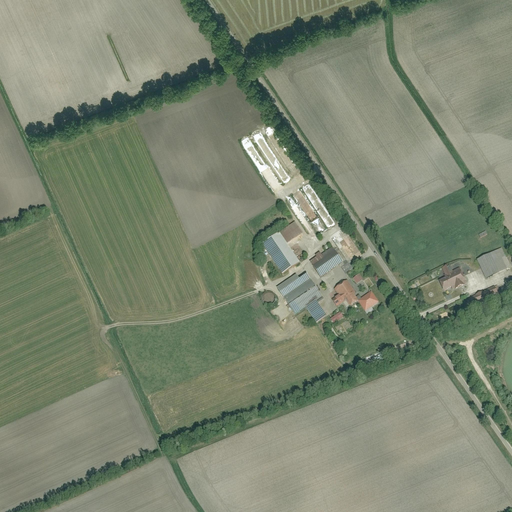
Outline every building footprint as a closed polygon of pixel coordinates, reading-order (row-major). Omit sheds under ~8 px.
[(261,246),(282,277),(300,265),(286,245),(301,236),(293,224),(261,246)] [(313,267),(321,279),(343,263),(332,248),(322,255),(323,260),(313,267)] [(477,261),(486,280),(511,268),(501,250),(477,261)] [(439,283),(443,292),(451,289),(453,292),(466,285),(459,269),(451,273),(453,276),(449,277),(445,268),(441,269),(446,280),(439,283)] [(317,325),(326,318),(315,302),(322,298),(302,271),(279,289),(296,315),(306,309),(317,325)] [(353,280),(357,285),(363,281),(359,276),(353,280)] [(347,282),(334,291),(338,297),(332,301),(337,308),(345,302),(349,309),(358,303),(367,316),(373,311),(371,308),(378,303),(371,293),(361,300),(359,296),(358,297),(347,282)] [(494,288),(470,300),(473,307),(498,295),(494,288)] [(267,307),(269,307),(272,306),(274,305),(275,302),(276,300),(275,297),(274,295),(272,294),(270,293),(268,293),(265,294),(264,295),(263,297),(262,299),(262,301),(263,304),(265,306),(267,307)] [(334,325),(343,318),(340,314),(331,321),(334,325)]
